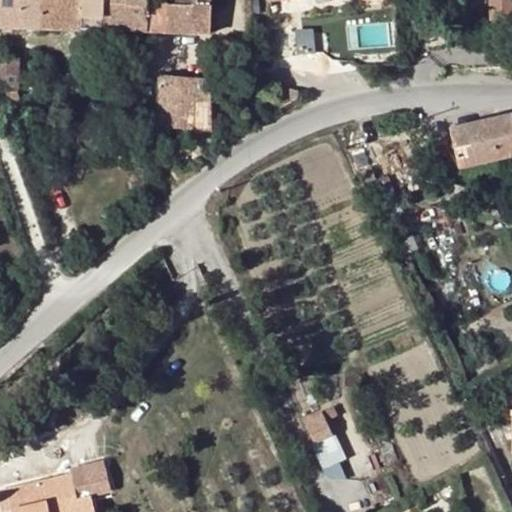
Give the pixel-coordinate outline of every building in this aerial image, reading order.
[(0,0),(0,26),(43,28),(43,0),(0,0)] [(81,30),(81,0),(43,0),(43,28),(81,30)] [(81,0),(81,30),(104,31),(104,0),(81,0)] [(150,2),(149,0),(104,0),(104,31),(148,32),(150,2)] [(176,0),(177,3),(150,2),(148,32),(209,34),(210,0),(176,0)] [(511,0),(491,0),(492,21),(504,28),(511,27),(511,0)] [(352,62),(332,37),(295,33),(297,54),(323,54),(332,62),(352,62)] [(0,88),(17,90),(19,60),(0,59),(0,88)] [(212,129),(212,83),(158,76),(158,123),(212,129)] [(22,111),(17,90),(0,88),(0,94),(5,112),(22,111)] [(511,116),(452,131),(460,167),(481,163),(511,155),(511,116)] [(464,185),(485,180),(481,163),(460,167),(464,185)] [(402,211),(388,178),(377,183),(392,216),(402,211)] [(330,406),(304,417),(326,467),(351,456),(330,406)] [(43,482),(7,489),(12,511),(94,511),(92,498),(109,495),(103,469),(72,475),(78,501),(64,504),(62,500),(47,503),(43,482)] [(62,500),(64,504),(78,501),(72,475),(43,482),(47,503),(62,500)] [(0,510),(0,511),(5,511),(12,511),(7,489),(0,490),(0,510)]
